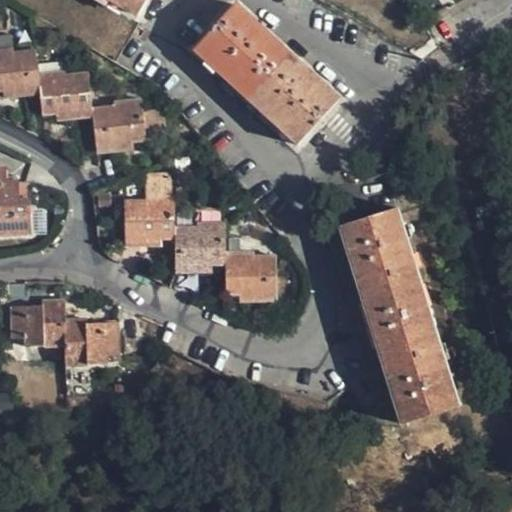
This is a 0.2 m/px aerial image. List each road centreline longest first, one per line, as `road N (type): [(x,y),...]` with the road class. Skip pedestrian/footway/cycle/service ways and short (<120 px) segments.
road 1 (residential): [(71,259),(246,338),(284,343),(309,333),(327,293),(321,224),(295,176),(163,45),(182,0)]
road 2 (residential): [(251,0),(384,83),(409,81),(511,17)]
road 3 (residential): [(71,259),(79,191),(60,164),(0,129)]
